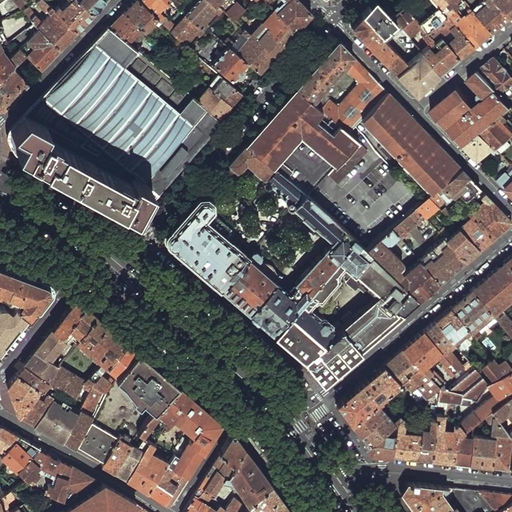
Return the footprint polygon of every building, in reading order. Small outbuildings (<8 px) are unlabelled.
[(33,22),(59,49),(77,31),(46,0),(34,0),(44,11),(47,9),(50,12),(41,21),(27,6),(21,10),(33,22)] [(46,0),(77,31),(93,14),(79,0),(69,0),(60,9),(58,7),(59,6),(53,0),(46,0)] [(79,0),(93,14),(105,0),(104,0),(79,0)] [(123,11),(142,28),(145,31),(155,20),(157,22),(159,19),(139,0),(132,0),(128,5),(123,11)] [(139,0),(159,19),(164,24),(167,21),(163,17),(164,16),(158,10),(168,0),(139,0)] [(186,14),(203,31),(208,35),(211,31),(206,27),(208,25),(205,23),(213,13),(216,16),(223,9),(216,3),(214,5),(208,0),(197,0),(185,13),(186,14)] [(244,0),(248,4),(251,0),(219,0),(216,3),(223,9),(233,18),(243,9),(235,0),(244,0)] [(276,11),(295,32),(303,23),(311,14),(311,11),(300,0),(282,0),(285,2),(276,11)] [(361,13),(381,34),(387,29),(389,31),(391,28),(389,26),(394,21),(392,18),(375,0),(372,0),(367,6),(361,13)] [(455,7),(448,0),(432,0),(437,5),(446,15),(455,7)] [(462,34),(472,46),(480,40),(490,32),(476,15),(463,0),(461,3),(469,12),(461,19),(457,23),(453,19),(457,15),(455,12),(459,8),(457,6),(455,7),(446,15),(453,24),(456,27),(460,32),(462,34)] [(492,0),(476,15),(490,32),(498,25),(509,17),(494,0),(492,0)] [(511,0),(494,0),(509,17),(511,13),(511,0)] [(394,21),(409,37),(419,28),(424,33),(421,36),(429,45),(430,45),(435,40),(426,31),(417,21),(415,20),(417,18),(405,5),(392,18),(394,21)] [(417,21),(426,31),(446,15),(437,5),(417,21)] [(261,20),(285,43),(290,38),(295,32),(276,11),(274,9),(272,11),(274,13),(265,21),(262,19),(261,20)] [(109,25),(129,42),(142,28),(123,11),(109,25)] [(392,69),(396,73),(408,64),(381,34),(361,13),(355,20),(351,25),(392,69)] [(172,32),(176,36),(180,40),(182,42),(186,45),(189,42),(188,40),(195,32),(199,35),(203,31),(186,14),(172,32)] [(426,31),(435,40),(441,35),(450,27),(453,24),(446,15),(426,31)] [(250,34),(274,56),(279,50),(285,43),(261,20),(258,22),(261,25),(254,32),(252,30),(249,33),(250,34)] [(164,24),(169,29),(173,26),(167,21),(164,24)] [(24,53),(40,69),(59,49),(33,22),(27,27),(33,32),(31,35),(25,29),(15,37),(22,43),(19,47),(24,53)] [(121,165),(102,197),(134,215),(139,209),(159,186),(189,152),(219,118),(196,98),(160,68),(153,62),(131,43),(129,42),(109,25),(25,112),(47,124),(103,155),(121,165)] [(274,56),(250,34),(249,33),(247,31),(245,29),(233,41),(227,36),(223,41),(226,44),(248,62),(260,72),(266,65),(274,56)] [(449,44),(459,58),(465,52),(472,46),(462,34),(449,44)] [(422,51),(440,73),(448,67),(459,58),(449,44),(441,35),(435,40),(439,46),(434,50),(430,45),(429,45),(422,51)] [(165,49),(169,52),(180,40),(176,36),(165,49)] [(360,119),(387,90),(338,39),(319,60),(295,88),(347,133),(353,126),(360,119)] [(511,41),(511,42),(511,75),(495,56),(479,69),(504,96),(511,90),(511,91),(511,41)] [(171,54),(178,60),(188,48),(186,45),(182,42),(171,54)] [(211,62),(232,81),(248,62),(226,44),(211,62)] [(0,77),(11,66),(24,53),(19,47),(8,57),(0,46),(0,77)] [(394,75),(414,96),(423,89),(432,80),(440,73),(422,51),(408,64),(396,73),(394,75)] [(156,58),(153,62),(160,68),(163,65),(156,58)] [(0,108),(3,108),(27,83),(11,66),(0,77),(0,108)] [(458,137),(465,144),(480,131),(504,113),(511,106),(511,104),(504,96),(479,69),(472,74),(468,78),(480,91),(477,94),(478,98),(480,100),(474,105),(458,86),(431,108),(458,137)] [(209,82),(213,86),(222,76),(218,73),(209,82)] [(208,85),(231,105),(235,100),(241,93),(222,76),(213,86),(209,82),(207,85),(208,85)] [(196,98),(219,118),(224,113),(231,105),(208,85),(196,98)] [(245,145),(284,180),(290,174),(276,162),(298,137),(332,167),(355,141),(347,133),(295,88),(273,113),(245,145)] [(396,159),(429,194),(460,167),(425,131),(387,90),(360,119),(383,145),(377,150),(391,164),(396,159)] [(87,189),(102,197),(121,165),(103,155),(98,164),(42,134),(47,124),(25,112),(9,130),(8,136),(9,138),(10,141),(16,148),(15,150),(28,157),(43,165),(87,189)] [(480,131),(494,146),(496,148),(511,134),(511,128),(504,120),(508,117),(504,113),(480,131)] [(304,198),(354,242),(363,250),(390,228),(414,206),(420,202),(375,153),(365,138),(353,126),(347,133),(355,141),(332,167),(304,198)] [(465,144),(479,159),(494,146),(480,131),(465,144)] [(226,173),(230,177),(235,172),(237,173),(245,164),(264,180),(263,181),(262,182),(263,182),(263,183),(263,185),(265,186),(267,186),(268,184),(287,200),(285,202),(285,203),(286,204),(287,205),(288,206),(289,206),(290,206),(291,205),(292,205),(301,195),(284,180),(245,145),(224,169),(227,171),(226,173)] [(427,195),(435,204),(442,197),(444,200),(456,190),(465,199),(469,196),(480,188),(473,181),(460,167),(429,194),(427,195)] [(511,193),(511,177),(506,171),(497,179),(511,193)] [(470,215),(492,238),(500,231),(511,221),(484,193),(480,196),(484,201),(474,211),(470,208),(466,211),(470,215)] [(251,314),(274,334),(354,242),(304,198),(301,195),(292,205),(302,213),(301,215),(312,225),(314,224),(331,240),(295,281),(298,284),(291,292),(285,287),(271,275),(276,269),(273,267),(273,264),(269,260),(263,258),(262,258),(262,255),(256,249),(253,250),(248,255),(219,288),(251,314)] [(414,206),(423,215),(436,205),(435,204),(427,195),(420,202),(414,206)] [(213,283),(219,288),(248,255),(231,240),(236,234),(210,211),(212,209),(211,201),(205,196),(199,197),(167,233),(166,236),(166,242),(168,245),(175,251),(213,283)] [(459,204),(464,209),(474,201),(469,196),(465,199),(459,204)] [(440,209),(446,215),(451,211),(452,210),(447,204),(440,209)] [(390,228),(399,238),(400,239),(408,233),(405,229),(420,217),(422,219),(425,217),(423,215),(414,206),(390,228)] [(457,227),(479,249),(484,244),(492,238),(470,215),(462,222),(451,211),(446,215),(457,227)] [(442,236),(465,261),(472,255),(479,249),(457,227),(450,232),(443,225),(437,230),(442,236)] [(363,250),(418,300),(429,291),(439,283),(418,259),(406,269),(384,244),(386,242),(389,242),(392,245),(399,238),(390,228),(363,250)] [(418,259),(439,283),(451,272),(465,261),(442,236),(417,258),(418,259)] [(274,334),(303,359),(334,333),(337,331),(335,323),(330,318),(324,319),(321,322),(305,308),(311,301),(313,302),(315,301),(319,303),(338,280),(336,278),(337,275),(337,274),(335,272),(338,269),(342,266),(351,275),(348,278),(345,282),(354,291),(356,289),(364,297),(368,294),(372,298),(368,301),(341,325),(342,326),(361,349),(377,336),(418,300),(363,250),(354,242),(274,334)] [(511,253),(498,265),(471,288),(493,314),(511,337),(511,253)] [(0,349),(28,314),(30,316),(46,297),(48,293),(50,290),(50,288),(50,286),(49,284),(48,282),(46,281),(43,279),(12,267),(0,262),(0,289),(6,292),(6,290),(15,294),(21,297),(19,300),(12,310),(5,305),(0,305),(0,349)] [(342,266),(338,269),(348,278),(351,275),(342,266)] [(285,287),(291,292),(298,284),(295,281),(292,278),(285,287)] [(449,306),(476,339),(481,335),(476,329),(493,314),(471,288),(457,299),(449,306)] [(0,289),(0,292),(19,300),(21,297),(15,294),(6,290),(6,292),(0,289)] [(65,313),(52,328),(66,339),(69,334),(76,340),(96,313),(90,308),(77,297),(65,313)] [(434,319),(454,343),(465,334),(473,342),(476,339),(449,306),(440,314),(434,319)] [(96,313),(76,340),(101,361),(86,380),(88,381),(86,384),(88,388),(91,390),(95,385),(102,375),(107,368),(128,341),(113,328),(96,313)] [(423,329),(460,375),(468,369),(450,347),(454,343),(434,319),(428,324),(423,329)] [(311,370),(321,383),(340,366),(361,349),(342,326),(337,331),(334,333),(303,359),(311,370)] [(33,352),(24,363),(48,379),(59,363),(73,345),(66,339),(52,328),(33,352)] [(423,329),(402,346),(418,365),(437,386),(445,388),(422,364),(435,353),(451,374),(453,372),(457,377),(460,375),(423,329)] [(69,334),(66,339),(73,345),(76,340),(69,334)] [(102,375),(95,385),(104,391),(106,392),(137,349),(132,345),(128,341),(107,368),(116,374),(110,382),(102,375)] [(382,363),(398,382),(401,379),(418,365),(402,346),(390,356),(382,363)] [(94,418),(77,445),(89,452),(104,461),(120,436),(124,430),(128,424),(136,429),(154,408),(179,385),(168,376),(158,367),(150,360),(137,349),(106,392),(97,411),(98,412),(94,418)] [(480,366),(492,380),(511,370),(510,367),(504,360),(496,363),(491,357),(480,366)] [(21,367),(16,373),(40,388),(42,389),(49,380),(48,379),(24,363),(21,367)] [(59,363),(48,379),(49,380),(78,396),(85,384),(86,384),(88,381),(86,380),(59,363)] [(341,411),(349,423),(382,395),(380,393),(383,390),(385,393),(398,382),(382,363),(357,384),(335,403),(337,405),(341,411)] [(408,384),(411,389),(413,387),(419,394),(422,392),(425,396),(437,386),(418,365),(401,379),(407,386),(408,384)] [(457,377),(445,388),(470,395),(469,397),(475,399),(486,383),(472,365),(468,369),(460,375),(457,377)] [(434,416),(429,459),(440,460),(452,461),(455,437),(473,423),(484,415),(490,410),(500,402),(511,392),(511,370),(492,380),(486,383),(494,392),(456,421),(451,420),(450,430),(439,428),(441,413),(434,412),(434,416)] [(12,379),(7,385),(9,390),(10,394),(24,396),(29,401),(34,397),(40,388),(16,373),(12,379)] [(92,390),(84,405),(92,409),(95,404),(96,405),(104,391),(95,385),(91,390),(92,390)] [(154,408),(136,429),(141,432),(144,435),(150,428),(147,426),(159,412),(166,419),(163,423),(165,426),(169,422),(192,397),(186,391),(179,385),(154,408)] [(424,397),(436,398),(437,386),(425,396),(424,397)] [(436,398),(457,404),(457,400),(467,404),(469,397),(470,395),(445,388),(437,386),(436,398)] [(39,397),(37,398),(41,401),(48,392),(44,390),(39,397)] [(29,401),(18,416),(27,421),(33,424),(52,394),(48,392),(41,401),(37,398),(34,397),(29,401)] [(507,410),(511,416),(511,428),(507,432),(508,433),(510,435),(511,438),(511,437),(511,392),(500,402),(507,410)] [(24,396),(10,394),(15,406),(18,416),(29,401),(24,396)] [(49,434),(68,403),(52,394),(33,424),(43,430),(49,434)] [(353,428),(358,434),(385,412),(378,403),(385,398),(382,395),(349,423),(353,428)] [(168,461),(166,466),(173,470),(187,477),(189,474),(196,464),(209,443),(220,426),(221,424),(221,422),(218,419),(207,410),(194,399),(192,397),(169,422),(173,424),(176,421),(192,436),(174,464),(168,461)] [(413,406),(423,408),(424,397),(413,406)] [(490,410),(497,418),(499,416),(507,410),(500,402),(490,410)] [(68,403),(49,434),(56,437),(63,441),(81,410),(68,403)] [(81,410),(63,441),(68,445),(75,448),(77,445),(94,418),(81,410)] [(472,432),(468,463),(478,464),(490,466),(495,432),(508,433),(507,432),(498,420),(497,418),(490,410),(484,415),(487,419),(490,415),(488,435),(472,432)] [(362,440),(366,446),(396,420),(403,415),(400,411),(390,419),(385,412),(358,434),(362,440)] [(404,456),(416,457),(419,432),(401,429),(403,414),(403,415),(396,420),(391,454),(404,456)] [(419,432),(416,457),(422,458),(429,459),(434,416),(428,415),(428,427),(420,426),(419,432)] [(368,449),(371,451),(372,452),(391,454),(396,420),(366,446),(368,449)] [(460,462),(468,463),(472,432),(473,423),(455,437),(452,461),(460,462)] [(128,424),(124,430),(137,438),(141,432),(136,429),(128,424)] [(9,429),(1,425),(0,425),(0,453),(18,435),(9,429)] [(132,444),(114,471),(119,474),(126,478),(142,451),(141,450),(148,438),(144,435),(141,432),(137,438),(132,444)] [(498,467),(505,468),(510,435),(508,433),(495,432),(490,466),(498,467)] [(104,461),(101,464),(108,467),(114,471),(132,444),(129,442),(132,438),(126,434),(123,439),(120,436),(104,461)] [(235,466),(245,449),(240,442),(235,434),(232,434),(220,453),(235,466)] [(28,440),(18,435),(0,453),(0,455),(17,469),(37,449),(40,447),(28,440)] [(142,451),(126,478),(136,485),(147,492),(166,466),(168,461),(155,454),(154,457),(147,453),(153,444),(154,442),(148,438),(141,450),(142,451)] [(65,493),(74,466),(72,465),(71,466),(53,457),(37,449),(17,469),(24,477),(27,480),(34,472),(43,479),(46,474),(48,473),(63,480),(57,491),(65,493)] [(235,466),(229,477),(231,478),(235,485),(247,503),(249,507),(271,484),(259,467),(257,465),(245,449),(235,466)] [(225,476),(229,477),(235,466),(220,453),(219,454),(193,495),(206,503),(225,476)] [(93,477),(74,466),(65,493),(64,496),(64,497),(65,498),(93,477)] [(166,466),(147,492),(157,499),(167,506),(169,505),(178,491),(183,484),(179,481),(175,486),(167,479),(169,476),(173,470),(166,466)] [(187,477),(173,470),(169,476),(176,482),(177,480),(179,481),(183,484),(187,477)] [(169,476),(167,479),(175,486),(179,481),(177,480),(176,482),(169,476)] [(411,507),(413,511),(441,511),(449,506),(439,493),(447,488),(448,485),(439,484),(406,481),(399,492),(411,507)] [(64,496),(31,483),(31,485),(40,490),(63,499),(65,498),(64,497),(64,496)] [(128,511),(131,511),(140,505),(131,500),(112,489),(102,484),(59,511),(128,511)] [(247,510),(244,511),(279,511),(287,506),(286,504),(285,503),(271,484),(249,507),(247,510)] [(479,489),(460,487),(448,485),(447,488),(439,493),(449,506),(452,505),(456,511),(492,511),(495,510),(479,489)] [(511,492),(498,491),(479,489),(495,510),(511,498),(511,492)] [(40,490),(18,506),(21,511),(43,511),(63,499),(40,490)] [(0,511),(3,511),(1,505),(10,496),(6,491),(0,496),(0,511)] [(223,511),(226,509),(221,505),(217,511),(206,503),(193,495),(182,511),(223,511)] [(226,509),(223,511),(244,511),(247,510),(244,507),(235,497),(226,509)] [(511,511),(511,498),(495,510),(496,511),(511,511)]
